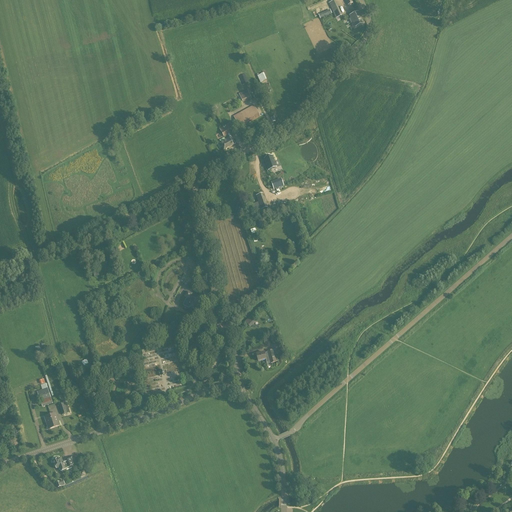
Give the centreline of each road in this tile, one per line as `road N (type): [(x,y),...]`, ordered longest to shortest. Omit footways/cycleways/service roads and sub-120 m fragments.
road 1 (tertiary): [(237,371),(192,208),(194,187),(307,105),(365,39),(360,0)]
road 2 (track): [(291,432),(270,394),(362,316),(391,302),(402,278),(463,235),(511,183)]
road 3 (unclassified): [(272,440),(291,432),(511,236)]
road 4 (tertiary): [(0,463),(224,387)]
